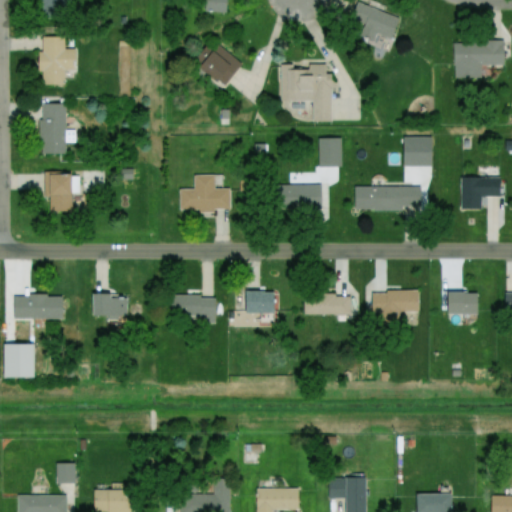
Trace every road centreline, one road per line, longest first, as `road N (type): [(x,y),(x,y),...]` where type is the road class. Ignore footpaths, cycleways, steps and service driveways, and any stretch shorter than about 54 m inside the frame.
road 1 (tertiary): [(511,252),(0,253)]
road 2 (residential): [(0,0),(2,253)]
